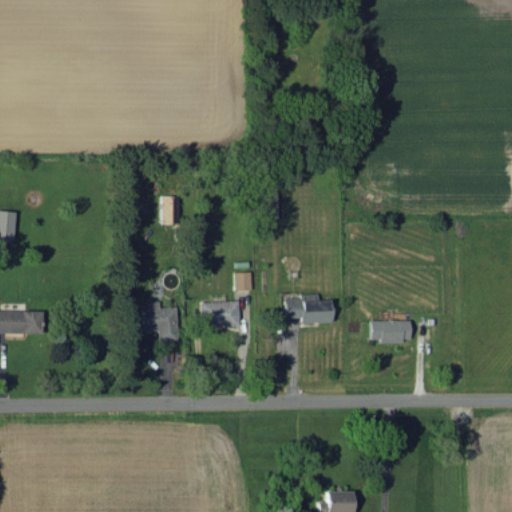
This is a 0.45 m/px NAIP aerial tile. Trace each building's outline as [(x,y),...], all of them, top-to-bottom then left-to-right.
[(175,194),(158,195),(158,222),(175,222),(175,194)] [(11,210),(0,209),(0,238),(10,239),(11,210)] [(231,289),(247,288),(247,270),(230,271),(231,289)] [(281,295),(281,317),(296,317),(296,321),(328,320),(327,299),(314,299),(314,294),(281,295)] [(235,324),(235,299),(197,300),(198,325),(235,324)] [(173,305),(156,305),(156,300),(137,300),(138,307),(127,308),(127,331),(155,330),(156,339),(174,339),(173,305)] [(0,331),(39,333),(39,310),(0,308),(0,331)] [(405,319),(366,319),(366,338),(375,337),(375,340),(405,340),(405,319)] [(313,511),(348,511),(348,489),(321,490),(321,500),(313,500),(313,511)]
